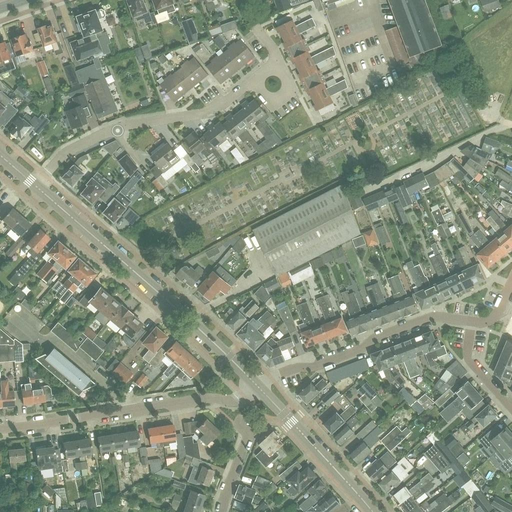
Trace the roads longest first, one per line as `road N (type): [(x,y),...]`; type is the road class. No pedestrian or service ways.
road 1 (tertiary): [(256,386),(34,184)]
road 2 (residential): [(256,386),(236,400),(0,428)]
road 3 (residential): [(34,184),(64,150),(99,134),(198,114),(256,84)]
road 4 (residential): [(256,386),(428,317),(471,321)]
road 5 (tertiary): [(373,511),(256,386)]
